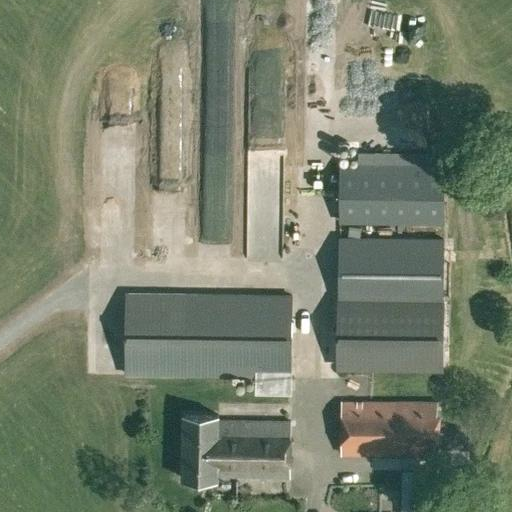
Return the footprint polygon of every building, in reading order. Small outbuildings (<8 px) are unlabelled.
[(215,155),(238,156),(239,132),(215,132),(215,155)] [(319,157),(329,158),(330,140),(320,140),(319,157)] [(443,222),(444,166),(340,165),(339,221),(443,222)] [(183,189),(182,176),(164,177),(165,190),(183,189)] [(289,192),(257,192),(256,263),(288,263),(289,192)] [(443,303),(443,239),(339,237),(338,301),(443,303)] [(127,294),(126,374),(183,374),(254,375),(263,375),(263,391),(290,391),(290,375),(291,375),(292,295),(184,294),(127,294)] [(443,303),(338,301),(338,365),(442,366),(443,303)] [(341,401),(340,452),(435,455),(436,403),(341,401)] [(290,477),(291,421),(218,420),(218,415),(183,414),(182,477),(217,478),(217,476),(290,477)] [(421,511),(422,469),(403,469),(402,511),(421,511)]
